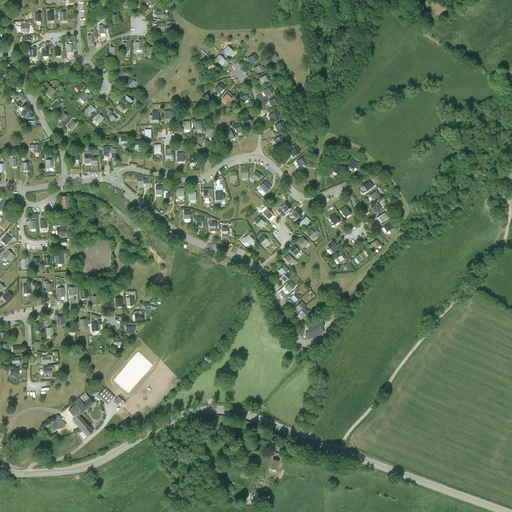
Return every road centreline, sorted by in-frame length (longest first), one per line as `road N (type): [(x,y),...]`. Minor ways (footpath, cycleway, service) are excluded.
road 1 (tertiary): [(0,474),(85,472),(197,416),(242,417),(301,439)]
road 2 (tertiary): [(301,439),(488,511)]
road 3 (residential): [(261,270),(320,378),(301,439)]
road 4 (track): [(308,91),(324,144),(318,194),(327,241),(317,263)]
road 5 (residential): [(116,179),(175,232),(261,270)]
road 6 (residential): [(259,157),(302,198),(349,190),(362,225),(357,238)]
road 7 (residential): [(24,205),(87,194),(137,228)]
